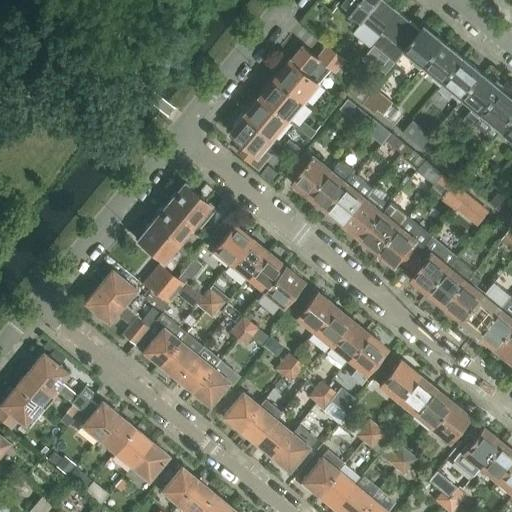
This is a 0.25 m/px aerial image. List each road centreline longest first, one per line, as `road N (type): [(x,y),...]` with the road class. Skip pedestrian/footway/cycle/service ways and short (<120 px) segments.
road 1 (residential): [(511,406),(179,134)]
road 2 (residential): [(36,306),(288,511)]
road 3 (residential): [(36,306),(179,134)]
road 4 (residential): [(179,134),(289,0)]
